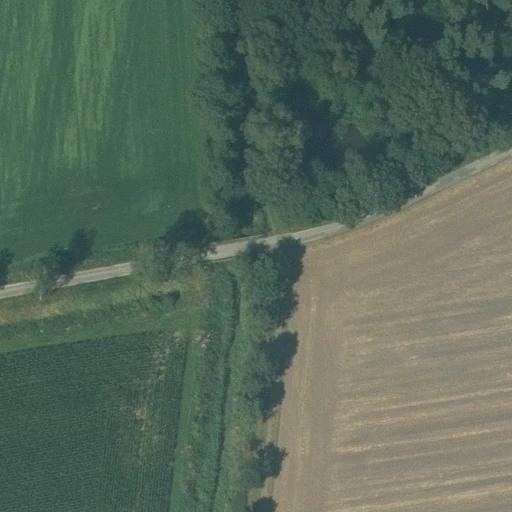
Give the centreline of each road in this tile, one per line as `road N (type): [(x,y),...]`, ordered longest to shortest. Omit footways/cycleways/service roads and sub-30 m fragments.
road 1 (unclassified): [(511,146),(318,228),(0,291)]
road 2 (track): [(264,242),(254,0)]
